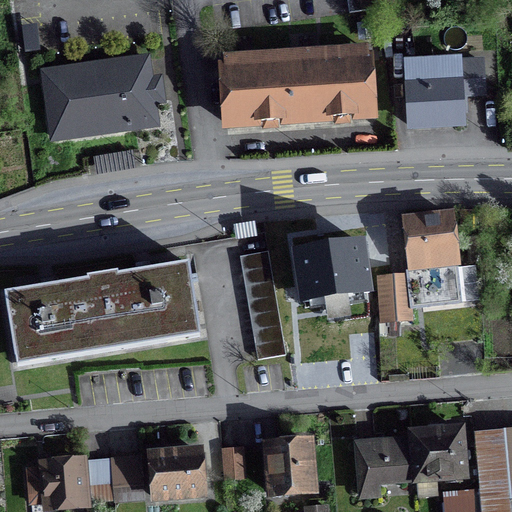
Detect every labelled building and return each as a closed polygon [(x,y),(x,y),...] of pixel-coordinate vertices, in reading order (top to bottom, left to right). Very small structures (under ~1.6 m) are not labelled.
[(374,0),(345,0),(348,14),(376,10),(374,0)] [(222,72),(226,126),(371,116),(368,62),(366,62),(313,66),(312,55),(223,61),(223,72),(222,72)] [(43,76),(52,138),(154,124),(149,92),(145,62),(43,76)] [(407,85),(410,128),(460,125),(458,93),(482,92),(480,63),(455,65),(455,63),(438,64),(439,83),(407,85)] [(125,159),(88,165),(90,176),(127,170),(125,159)] [(403,224),(409,273),(456,268),(450,218),(403,224)] [(232,230),(233,241),(253,238),(252,228),(232,230)] [(365,285),(358,230),(293,240),(300,287),(347,280),(348,288),(365,285)] [(273,292),(266,253),(238,258),(256,362),(284,357),(273,292)] [(117,282),(96,285),(86,287),(86,283),(71,286),(4,297),(14,360),(106,345),(197,330),(187,267),(158,271),(117,278),(117,282)] [(410,322),(407,277),(376,279),(379,324),(410,322)] [(427,428),(428,435),(411,436),(412,441),(415,482),(463,478),(459,432),(442,433),(442,427),(427,428)] [(355,446),(359,486),(415,482),(412,441),(355,446)] [(311,492),(307,444),(266,448),(270,496),(311,492)] [(243,480),(241,450),(221,452),(223,482),(243,480)] [(153,500),(201,496),(198,453),(150,457),(153,500)] [(60,465),(43,466),(43,471),(27,473),(30,505),(46,503),(46,508),(84,505),(84,504),(112,501),(111,485),(109,460),(70,464),(70,457),(60,458),(60,465)] [(142,486),(140,458),(110,460),(114,503),(113,489),(142,486)] [(444,497),(445,511),(485,511),(484,494),(444,497)]
